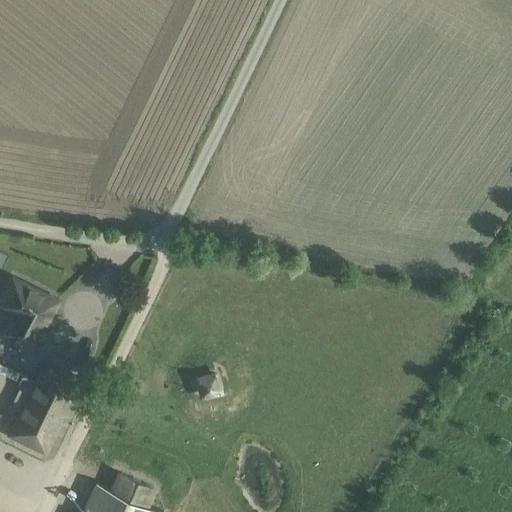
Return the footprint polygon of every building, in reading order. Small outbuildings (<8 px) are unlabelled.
[(93,289),(116,305),(128,286),(106,271),(93,289)] [(58,300),(14,278),(4,296),(16,303),(2,332),(34,348),(40,337),(44,339),(50,327),(46,325),(58,300)] [(46,362),(11,434),(45,451),(81,378),(46,362)] [(204,394),(220,390),(216,373),(200,378),(204,394)] [(166,511),(167,511),(152,504),(160,488),(119,469),(111,486),(98,480),(83,511),(166,511)]
